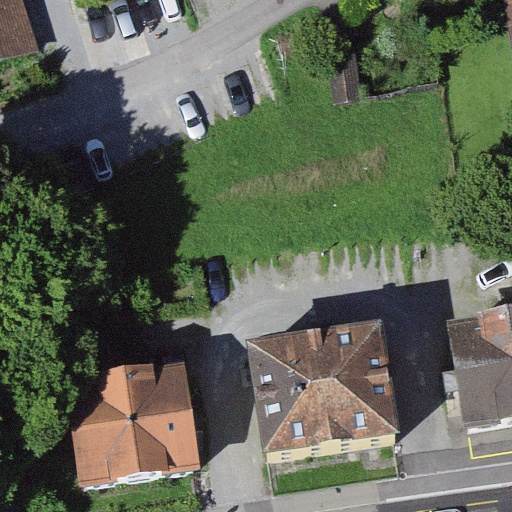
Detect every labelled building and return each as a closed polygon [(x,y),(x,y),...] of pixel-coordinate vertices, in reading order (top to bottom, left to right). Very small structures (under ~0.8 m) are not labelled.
[(32,0),(0,0),(0,75),(51,61),(32,0)] [(511,0),(503,0),(511,57),(511,0)] [(511,325),(450,336),(472,438),(511,432),(511,325)] [(381,327),(250,350),(271,469),(402,446),(381,327)] [(185,371),(72,384),(84,491),(196,479),(185,371)]
